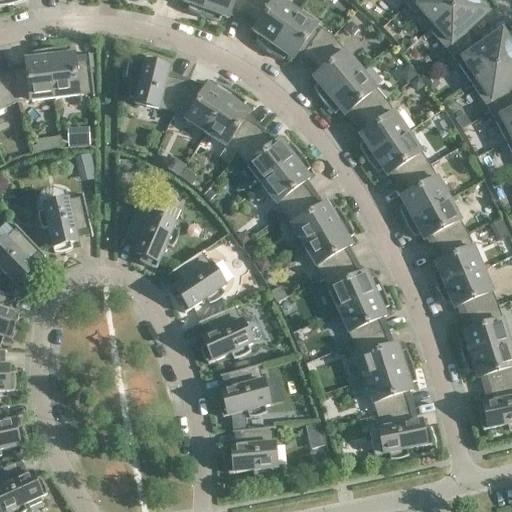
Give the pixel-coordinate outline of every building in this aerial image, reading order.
[(10,7),(8,0),(0,0),(0,8),(5,8),(10,7)] [(183,0),(183,4),(189,6),(187,12),(191,14),(195,16),(199,18),(202,19),(209,0),(183,0)] [(209,0),(202,19),(206,21),(212,22),(219,23),(221,18),(228,20),(231,12),(245,17),(242,21),(243,22),(254,0),(209,0)] [(254,0),(243,22),(244,22),(246,17),(258,26),(253,34),(259,38),(255,43),(258,45),(261,48),(264,51),(268,54),(297,13),(278,0),(254,0)] [(412,0),(406,7),(414,15),(420,9),(435,26),(465,0),(412,0)] [(481,9),(472,0),(465,0),(435,26),(429,32),(444,49),(451,58),(472,41),(465,32),(484,16),(479,11),(481,9)] [(316,27),(297,13),(268,54),(271,56),(276,59),(283,62),(286,57),(292,61),(297,54),(310,62),(306,66),(307,67),(332,39),(316,27)] [(351,23),(345,30),(350,35),(353,35),(358,29),(351,23)] [(480,51),(472,41),(451,58),(458,67),(471,86),(511,57),(511,50),(505,41),(504,42),(500,37),(480,51)] [(345,54),(332,39),(307,67),(311,63),(320,75),(313,81),(318,86),(313,90),(316,95),(317,97),(320,101),(323,104),(361,72),(345,54)] [(52,51),(49,51),(55,100),(78,98),(78,97),(92,95),(93,98),(94,98),(89,56),(87,56),(88,63),(74,65),(73,56),(66,57),(65,51),(57,50),(52,51)] [(55,100),(49,51),(42,52),(37,53),(32,55),(33,61),(26,61),(27,71),(7,73),(7,70),(6,70),(16,105),(31,103),(55,100)] [(511,57),(471,86),(484,104),(490,114),(511,100),(511,99),(507,90),(511,86),(511,57)] [(159,111),(173,114),(187,81),(186,84),(167,79),(169,70),(162,68),(163,63),(160,61),(157,59),(153,58),(149,58),(145,58),(139,82),(133,81),(132,83),(131,86),(130,89),(129,92),(129,93),(129,96),(129,99),(135,101),(134,105),(159,111)] [(422,62),(413,69),(420,79),(429,72),(422,62)] [(123,64),(121,77),(129,79),(131,65),(123,64)] [(403,72),(403,78),(407,83),(417,76),(409,67),(403,72)] [(16,105),(6,70),(5,71),(6,73),(0,76),(0,112),(3,111),(16,105)] [(376,90),(361,72),(323,104),(326,108),(329,111),(333,114),(335,116),(339,112),(344,117),(351,112),(359,122),(355,125),(386,102),(376,91),(376,90)] [(430,75),(422,81),(427,88),(435,82),(430,75)] [(419,79),(412,84),(416,90),(419,90),(424,86),(419,79)] [(188,82),(187,81),(173,114),(185,122),(205,136),(233,94),(229,92),(224,89),(218,86),(214,91),(208,87),(203,95),(187,84),(188,82)] [(235,95),(233,94),(205,136),(225,149),(226,148),(238,156),(262,130),(260,132),(243,121),(248,113),(242,109),(246,104),(242,101),(239,98),(235,95)] [(511,100),(490,114),(496,124),(506,144),(511,141),(511,100)] [(394,115),(386,102),(355,125),(356,126),(360,122),(367,133),(360,138),(364,144),(359,148),(360,151),(362,155),(364,159),(367,162),(408,134),(394,115)] [(465,116),(457,120),(463,130),(471,125),(465,116)] [(263,130),(262,130),(238,156),(247,168),(261,187),(301,156),(298,153),(295,150),(292,146),(289,144),(284,148),(280,142),(273,148),(261,132),(263,130)] [(421,154),(408,134),(367,162),(369,166),(372,169),(375,173),(378,175),(383,172),(387,178),(394,173),(401,183),(397,186),(397,187),(430,167),(421,155),(421,154)] [(90,156),(76,159),(80,174),(94,170),(90,156)] [(303,160),(301,156),(261,187),(276,206),(284,216),(313,196),(311,197),(302,186),(309,180),(305,174),(310,171),(308,167),(306,164),(303,160)] [(131,162),(119,162),(119,175),(131,175),(131,162)] [(437,180),(430,167),(397,187),(398,187),(402,185),(408,196),(400,200),(404,207),(398,210),(399,212),(401,218),(403,221),(405,225),(449,201),(437,180)] [(210,190),(204,196),(209,202),(216,196),(210,190)] [(92,238),(83,196),(81,197),(82,199),(68,202),(43,208),(44,212),(38,214),(38,216),(38,218),(38,220),(38,223),(39,225),(40,227),(41,230),(42,232),(48,230),(54,255),(58,255),(62,254),(65,254),(67,253),(71,251),(72,251),(71,245),(78,243),(76,234),(89,231),(91,238),(92,238)] [(314,197),(313,196),(284,216),(291,227),(291,228),(303,248),(346,222),(344,220),(342,216),(339,212),(336,209),(331,212),(327,206),(319,210),(311,198),(314,197)] [(460,222),(449,201),(405,225),(407,229),(409,232),(413,237),(414,239),(420,236),(423,242),(431,238),(438,249),(433,252),(467,236),(460,222)] [(137,210),(124,240),(125,240),(138,246),(134,254),(141,257),(139,263),(140,264),(141,264),(141,265),(142,265),(142,266),(143,266),(144,266),(144,267),(145,267),(146,267),(146,268),(147,268),(148,268),(148,269),(149,269),(150,269),(151,269),(151,270),(152,270),(153,270),(154,270),(155,270),(156,270),(166,247),(171,250),(172,249),(172,248),(173,248),(173,247),(174,247),(174,246),(175,246),(175,245),(175,244),(176,244),(176,243),(176,242),(177,242),(177,241),(177,240),(177,239),(178,239),(178,238),(178,237),(178,236),(178,235),(179,235),(179,234),(179,233),(179,232),(173,230),(181,213),(157,202),(151,216),(138,211),(137,210)] [(0,227),(0,277),(3,274),(20,292),(23,291),(25,290),(28,287),(30,285),(31,283),(33,281),(34,279),(30,275),(35,270),(28,263),(38,253),(44,259),(44,258),(15,227),(14,228),(7,221),(0,227)] [(348,227),(346,222),(303,248),(316,269),(316,268),(323,280),(354,263),(351,264),(344,252),(352,247),(348,241),(353,237),(352,234),(350,231),(348,227)] [(242,234),(237,238),(243,246),(250,240),(246,235),(242,234)] [(473,250),(467,236),(433,252),(433,253),(438,250),(443,262),(435,266),(437,273),(432,275),(433,279),(434,283),(436,287),(437,291),(483,272),(473,249),(473,250)] [(221,291),(225,288),(210,267),(202,255),(204,254),(203,253),(168,276),(169,277),(175,273),(183,285),(175,290),(179,296),(174,299),(175,302),(176,304),(176,305),(178,308),(179,310),(181,312),(183,314),(185,315),(205,301),(209,306),(211,305),(214,304),(217,302),(219,301),(221,299),(223,297),(224,296),(221,291)] [(262,261),(256,265),(262,273),(270,268),(266,262),(262,261)] [(354,264),(354,263),(323,280),(328,292),(338,314),(383,293),(381,289),(379,285),(377,282),(375,278),(369,281),(366,274),(358,278),(352,265),(354,264)] [(492,294),(483,272),(437,291),(440,296),(441,300),(445,306),(451,303),(453,310),(462,306),(467,318),(462,320),(462,321),(498,308),(492,294)] [(281,289),(271,294),(277,304),(286,299),(281,289)] [(385,297),(383,293),(338,314),(348,335),(354,347),(387,334),(386,334),(384,335),(378,322),(386,318),(383,311),(389,309),(387,304),(386,300),(385,297)] [(15,324),(10,322),(12,315),(3,312),(8,298),(15,301),(15,300),(0,294),(0,338),(9,341),(10,340),(12,338),(12,336),(13,334),(14,332),(15,330),(15,326),(15,325),(15,324)] [(248,348),(252,346),(241,322),(235,310),(237,309),(237,307),(198,325),(198,326),(205,323),(211,336),(203,340),(206,346),(200,349),(200,351),(201,353),(201,355),(202,358),(203,359),(204,362),(206,364),(208,366),(231,356),(233,361),(237,360),(239,360),(242,359),(244,358),(247,356),(249,355),(250,353),(248,348)] [(502,322),(498,308),(462,321),(463,321),(467,320),(471,332),(462,335),(465,342),(459,343),(459,347),(460,351),(461,356),(462,360),(510,345),(503,322),(502,322)] [(387,335),(387,334),(354,347),(358,360),(357,360),(365,383),(412,367),(411,364),(409,359),(407,356),(405,352),(400,354),(397,347),(389,350),(384,336),(387,335)] [(511,351),(510,345),(462,360),(464,364),(465,367),(467,371),(469,375),(475,373),(477,380),(486,378),(489,390),(484,391),(485,392),(511,384),(511,351)] [(14,377),(13,375),(7,375),(7,368),(0,367),(0,353),(6,354),(6,352),(0,352),(0,393),(13,394),(14,391),(15,390),(15,387),(15,385),(15,382),(15,380),(14,377)] [(265,409),(269,407),(281,404),(275,379),(262,382),(258,369),(261,368),(260,367),(219,378),(220,379),(227,377),(230,391),(222,393),(223,400),(218,402),(217,404),(218,407),(218,409),(218,411),(219,413),(220,415),(221,418),(222,420),(247,413),(248,419),(252,419),(255,419),(257,418),(259,418),(262,417),(263,416),(266,414),(265,409)] [(413,370),(412,367),(365,383),(372,405),(373,405),(377,418),(411,409),(411,408),(408,409),(404,395),(412,392),(410,386),(416,384),(415,379),(414,376),(413,370)] [(511,384),(485,392),(485,393),(490,391),(492,404),(483,406),(485,413),(479,414),(479,417),(479,419),(479,421),(479,424),(480,425),(481,429),(483,432),(507,427),(509,433),(511,434),(511,433),(511,384)] [(21,429),(15,430),(13,423),(4,425),(1,411),(8,409),(8,408),(0,409),(0,458),(0,459),(1,458),(0,452),(25,447),(25,444),(25,443),(25,440),(24,438),(24,435),(23,433),(22,431),(21,429)] [(411,410),(411,409),(377,418),(379,431),(368,433),(374,459),(388,456),(390,461),(393,462),(395,462),(399,461),(402,460),(404,460),(405,459),(408,458),(407,452),(431,447),(432,445),(432,442),(431,439),(431,438),(431,435),(430,433),(429,431),(428,428),(422,430),(420,422),(411,424),(408,410),(411,410)] [(319,426),(306,429),(308,436),(321,432),(319,426)] [(272,471),(276,471),(273,445),(272,431),(274,431),(274,430),(232,434),(232,435),(239,434),(241,448),(232,449),(232,456),(226,457),(226,459),(225,462),(225,466),(226,469),(226,470),(227,472),(227,474),(228,475),(253,473),(253,479),(257,480),(260,480),(263,480),(266,479),(268,479),(270,478),(272,477),(272,471)] [(40,481),(39,479),(33,482),(30,475),(22,479),(16,466),(23,463),(22,462),(0,472),(0,511),(26,511),(24,507),(47,497),(47,495),(46,492),(45,490),(44,488),(43,485),(42,483),(40,481)]
